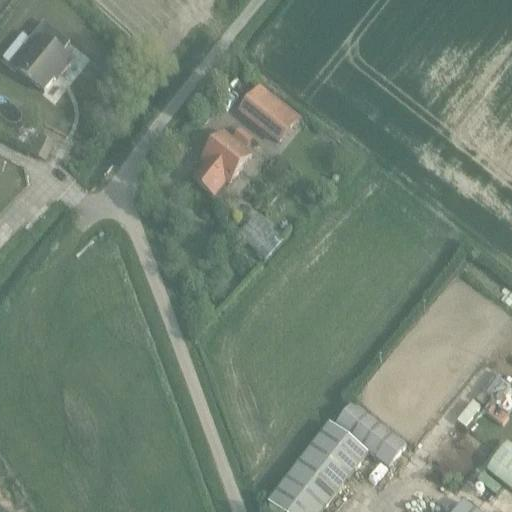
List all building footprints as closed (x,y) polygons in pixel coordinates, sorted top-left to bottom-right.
[(22,35),(2,60),(17,72),(44,94),(59,75),(61,77),(72,63),(62,55),(70,45),(44,24),(30,42),(22,35)] [(256,94),(240,114),(279,144),(293,126),(298,120),(259,90),(256,94)] [(193,182),(213,198),(225,183),(229,186),(251,158),(223,136),(201,164),(205,167),(193,182)] [(39,137),(30,155),(43,161),(52,144),(39,137)] [(268,261),(286,241),(258,215),(240,235),(268,261)] [(352,407),(335,429),(334,431),(330,428),(268,507),(274,511),(325,511),(369,456),(389,471),(406,449),(352,407)] [(488,470),(511,488),(511,443),(510,441),(488,470)] [(495,493),(503,482),(489,471),(481,482),(495,493)]
